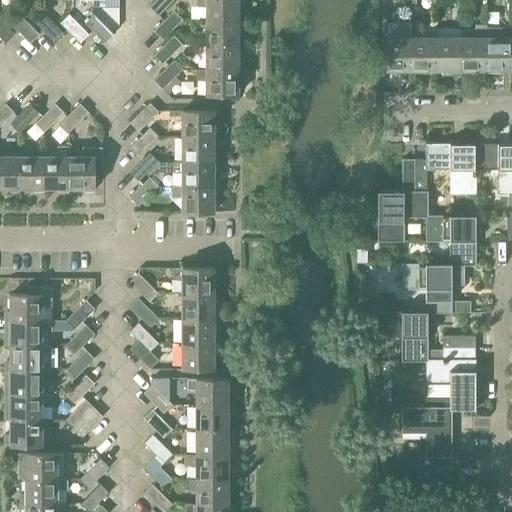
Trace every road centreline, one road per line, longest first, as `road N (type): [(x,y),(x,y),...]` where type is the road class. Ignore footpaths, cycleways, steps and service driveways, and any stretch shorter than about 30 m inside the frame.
road 1 (residential): [(503,500),(500,277),(511,277)]
road 2 (residential): [(382,108),(511,109)]
